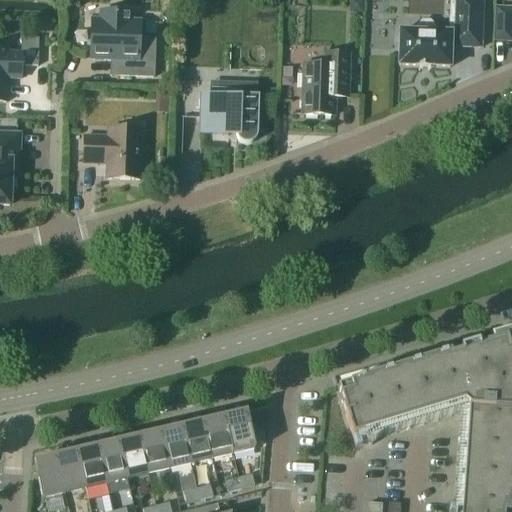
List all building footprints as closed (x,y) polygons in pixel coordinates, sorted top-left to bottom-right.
[(480,49),(481,0),(460,0),(460,20),(449,19),(448,34),(434,34),(434,27),(429,22),(421,22),(416,26),(415,33),(401,33),(401,32),(399,32),(399,35),(398,65),(398,67),(400,67),(447,68),(447,69),(449,69),(449,66),(449,46),(453,46),(453,49),(480,49)] [(494,10),(493,42),(510,42),(511,10),(494,10)] [(131,22),(131,14),(99,13),(99,21),(91,21),(90,61),(118,62),(117,78),(153,79),(154,41),(138,40),(139,22),(131,22)] [(37,67),(38,40),(20,39),(20,54),(7,54),(7,51),(0,50),(0,100),(2,100),(1,104),(5,104),(6,79),(20,80),(21,67),(37,67)] [(348,99),(349,56),(323,55),(323,67),(303,66),(301,115),(291,115),(291,116),(334,117),(334,98),(348,99)] [(210,94),(209,100),(206,100),(208,70),(183,69),(181,110),(201,111),(200,136),(228,137),(228,134),(235,135),(237,141),(242,145),(248,145),(253,143),(256,139),(257,134),(258,97),(256,97),(256,89),(216,88),(212,89),(210,94)] [(140,150),(141,132),(108,131),(108,139),(84,139),(83,164),(99,165),(99,162),(107,163),(106,180),(139,181),(140,163),(142,163),(142,150),(140,150)] [(0,206),(9,207),(9,193),(10,178),(17,178),(19,136),(0,135),(0,206)] [(509,352),(506,344),(506,341),(478,349),(477,346),(459,352),(461,357),(451,360),(450,358),(433,363),(433,365),(423,368),(423,366),(405,372),(406,374),(396,377),(395,375),(378,380),(378,382),(368,385),(368,383),(350,388),(352,394),(339,398),(345,416),(344,417),(355,450),(372,445),(369,434),(463,405),(468,409),(461,508),(450,507),(449,511),(511,511),(511,353),(509,353),(509,352)] [(224,420),(232,456),(255,450),(246,415),(224,420)] [(211,460),(232,456),(224,420),(203,425),(211,460)] [(190,465),(211,460),(203,425),(182,430),(190,465)] [(169,470),(190,465),(182,430),(161,435),(169,470)] [(148,475),(169,470),(161,435),(139,440),(148,475)] [(127,480),(148,475),(139,440),(118,444),(127,480)] [(106,485),(127,480),(118,444),(97,449),(106,485)] [(85,490),(106,485),(97,449),(76,454),(85,490)] [(64,495),(85,490),(76,454),(55,459),(64,495)] [(41,500),(64,495),(55,459),(33,464),(41,500)] [(238,479),(241,491),(254,487),(251,476),(238,479)] [(228,495),(241,491),(238,479),(224,483),(228,495)] [(196,490),(199,502),(212,499),(209,487),(196,490)] [(186,506),(199,502),(196,490),(183,494),(186,506)]
